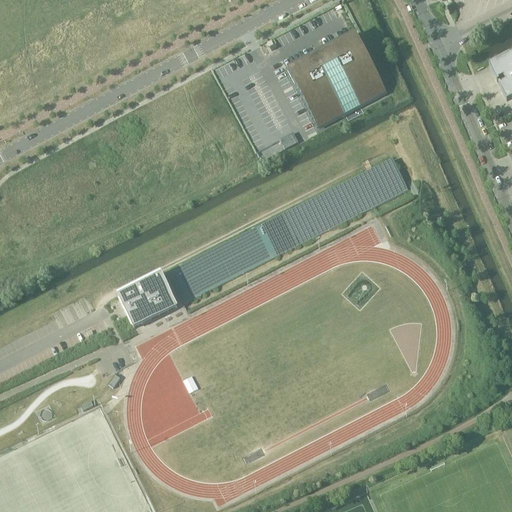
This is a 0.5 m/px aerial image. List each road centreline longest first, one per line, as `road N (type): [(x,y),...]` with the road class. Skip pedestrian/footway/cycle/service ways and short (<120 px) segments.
road 1 (tertiary): [(295,0),(0,155)]
road 2 (tertiary): [(511,217),(437,43)]
